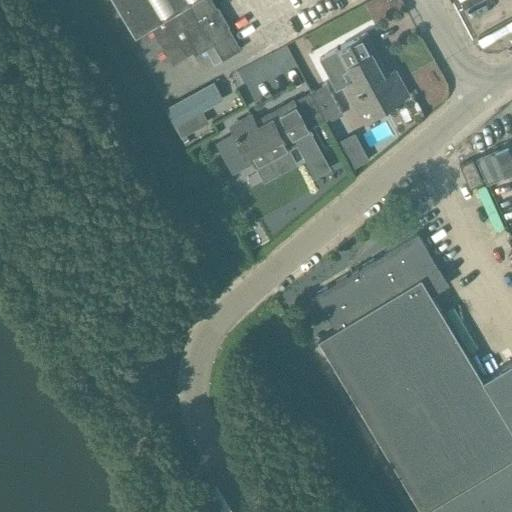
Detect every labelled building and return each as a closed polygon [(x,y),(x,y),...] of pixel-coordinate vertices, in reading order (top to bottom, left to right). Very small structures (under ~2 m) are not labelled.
[(242,48),(212,0),(116,0),(136,34),(151,25),(175,67),(198,53),(205,49),(214,63),(222,59),(222,60),(242,48)] [(332,51),(320,58),(332,82),(337,79),(341,86),(356,114),(379,102),(383,108),(408,94),(396,71),(387,76),(365,34),(332,51)] [(216,80),(168,107),(182,133),(197,125),(191,115),(204,107),(224,96),(216,80)] [(327,83),(310,92),(325,120),(342,111),(327,83)] [(314,126),(325,120),(310,92),(299,98),(314,126)] [(234,132),(216,142),(233,174),(255,162),(258,167),(268,162),(290,150),(287,145),(295,141),(304,156),(320,148),(311,132),(294,101),(256,122),(252,115),(231,127),(234,132)] [(342,138),(353,165),(370,158),(360,131),(342,138)] [(511,142),(475,158),(487,184),(511,173),(511,142)] [(470,188),(483,182),(473,160),(460,165),(470,188)] [(511,511),(511,362),(483,380),(421,277),(439,267),(418,232),(315,294),(336,328),(319,338),(423,511),(511,511)]
